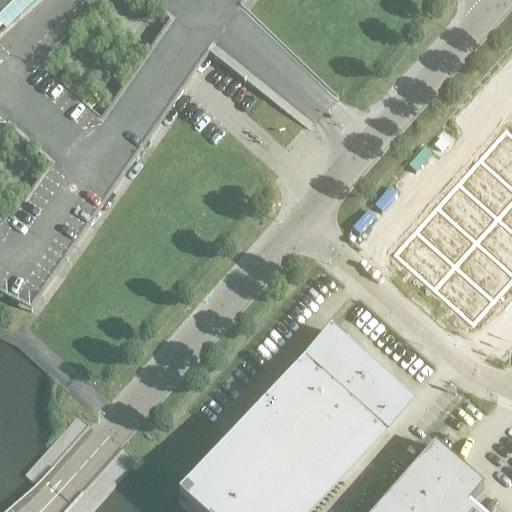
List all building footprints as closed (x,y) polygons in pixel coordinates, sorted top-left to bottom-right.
[(0,301),(26,316),(37,324),(181,120),(200,92),(235,39),(252,14),(261,0),(29,0),(21,8),(11,18),(2,27),(0,29),(0,301)] [(0,0),(0,29),(2,27),(11,18),(21,8),(29,0),(0,0)] [(511,93),(383,243),(483,328),(511,294),(511,93)] [(308,511),(407,402),(331,334),(179,503),(188,511),(308,511)] [(435,449),(379,511),(474,511),(470,507),(484,491),(435,449)]
